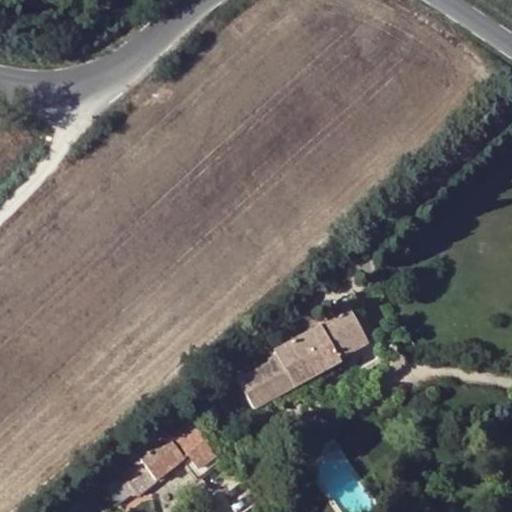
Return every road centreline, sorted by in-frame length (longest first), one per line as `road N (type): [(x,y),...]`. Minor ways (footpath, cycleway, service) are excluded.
road 1 (unclassified): [(0,195),(108,83)]
road 2 (unclassified): [(207,0),(108,83)]
